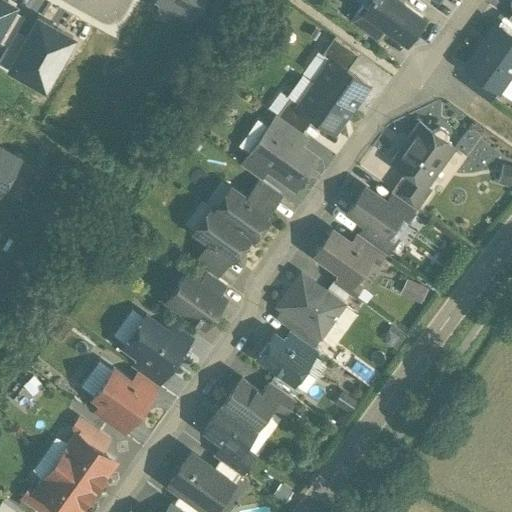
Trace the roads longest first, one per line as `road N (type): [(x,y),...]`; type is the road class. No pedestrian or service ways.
road 1 (residential): [(107,511),(249,312),(255,283),(473,0)]
road 2 (tertiary): [(511,235),(308,511)]
